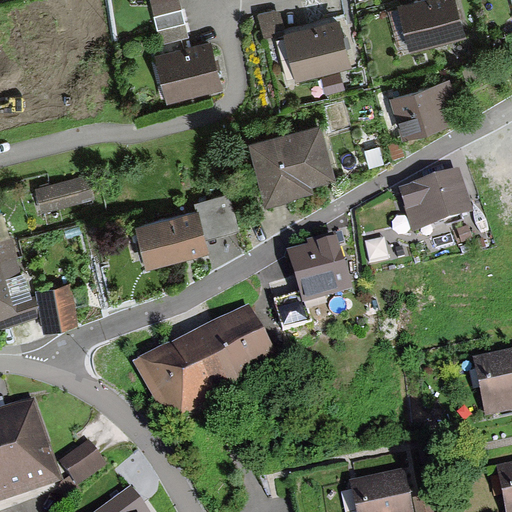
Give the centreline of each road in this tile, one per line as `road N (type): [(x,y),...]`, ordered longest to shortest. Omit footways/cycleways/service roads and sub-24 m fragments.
road 1 (residential): [(511,105),(136,318),(76,336),(37,369)]
road 2 (residential): [(0,157),(102,131),(140,133),(229,101),(236,70),(225,18),(246,0)]
road 3 (residential): [(193,511),(157,449),(125,417),(37,369)]
